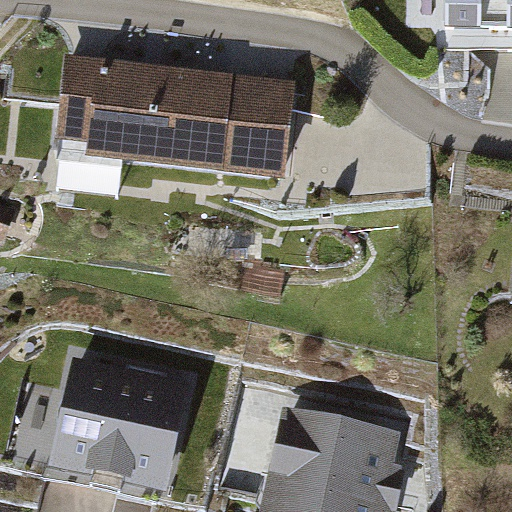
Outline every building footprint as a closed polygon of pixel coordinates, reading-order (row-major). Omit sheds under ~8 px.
[(511,0),(440,0),(440,25),(511,26),(511,0)] [(301,96),(69,70),(60,155),(95,159),(93,178),(289,200),(301,96)] [(13,213),(0,210),(0,249),(3,251),(13,213)] [(171,504),(193,390),(78,368),(56,482),(171,504)] [(390,511),(407,439),(282,411),(258,511),(390,511)]
